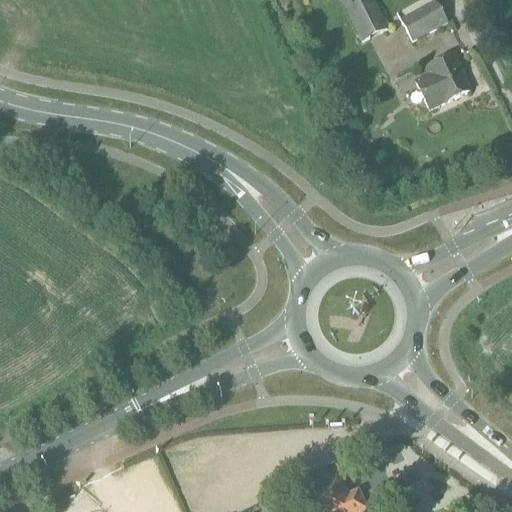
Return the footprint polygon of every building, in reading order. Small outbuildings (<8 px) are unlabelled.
[(310,0),(290,0),(293,10),(312,4),(310,0)] [(339,0),(362,45),(389,32),(373,0),(339,0)] [(449,27),(435,2),(400,22),(413,47),(449,27)] [(461,68),(458,69),(453,58),(425,71),(428,78),(416,84),(430,114),(470,95),(462,78),(465,76),(461,68)] [(325,475),(297,489),(308,511),(364,511),(357,497),(348,501),(333,471),(325,475)]
